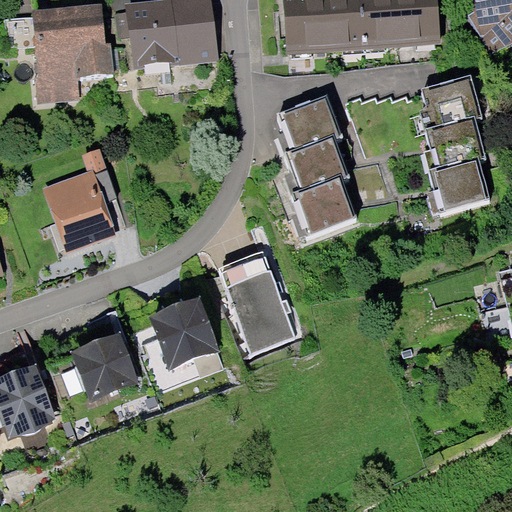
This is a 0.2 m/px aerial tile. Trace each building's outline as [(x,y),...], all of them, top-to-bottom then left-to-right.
[(442,0),(314,0),(289,2),(295,65),(447,51),(442,0)] [(511,0),(474,0),(487,53),(511,47),(511,0)] [(218,4),(130,15),(138,74),(226,63),(218,4)] [(106,16),(40,20),(44,93),(110,89),(106,16)] [(486,85),(428,103),(440,139),(498,121),(486,85)] [(346,106),(292,126),(305,162),(360,141),(346,106)] [(492,128),(436,142),(446,180),(502,166),(492,128)] [(344,151),(297,170),(309,202),(357,183),(344,151)] [(490,171),(435,184),(443,217),(498,204),(490,171)] [(101,179),(51,197),(76,267),(126,249),(101,179)] [(346,193),(298,209),(310,245),(359,228),(346,193)] [(0,255),(0,283),(9,281),(0,255)] [(511,273),(498,277),(511,338),(511,273)] [(276,279),(231,295),(254,357),(299,341),(276,279)] [(207,309),(151,329),(169,379),(226,358),(207,309)] [(124,346),(75,363),(91,409),(140,392),(124,346)] [(42,379),(0,390),(0,411),(9,442),(56,429),(42,379)]
